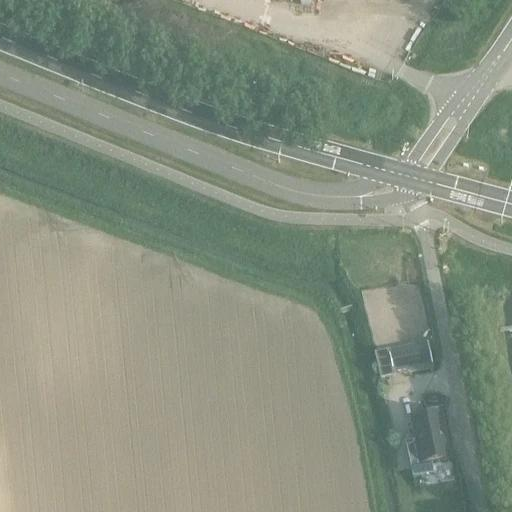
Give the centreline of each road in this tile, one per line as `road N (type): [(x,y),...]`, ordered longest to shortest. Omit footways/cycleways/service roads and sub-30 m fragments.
road 1 (unclassified): [(480,511),(421,213),(397,188)]
road 2 (unclassified): [(0,75),(279,188)]
road 3 (unclassified): [(397,188),(511,33)]
road 4 (unclassified): [(279,188),(367,198),(397,188)]
